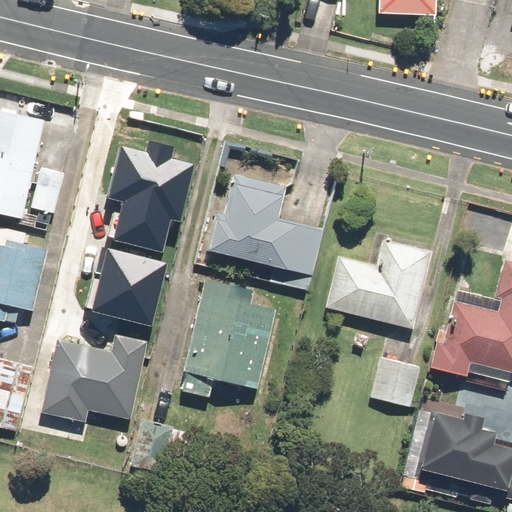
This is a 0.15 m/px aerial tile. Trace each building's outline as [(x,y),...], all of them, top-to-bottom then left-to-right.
[(379,0),(379,11),(438,14),(438,0),(379,0)] [(0,211),(27,218),(51,114),(0,102),(0,211)] [(131,194),(120,229),(162,241),(171,211),(179,214),(194,163),(119,141),(106,187),(131,194)] [(67,170),(45,164),(36,202),(58,208),(67,170)] [(218,213),(209,243),(312,273),(326,224),(283,212),(290,187),(241,173),(229,216),(218,213)] [(25,306),(39,310),(57,246),(0,230),(0,318),(20,324),(25,306)] [(382,261),(339,250),(325,304),(418,327),(437,249),(388,237),(382,261)] [(109,245),(95,303),(148,315),(161,257),(109,245)] [(471,370),(511,380),(511,256),(509,256),(495,308),(457,298),(446,339),(439,337),(431,364),(470,374),(471,370)] [(259,286),(208,274),(182,388),(216,396),(220,377),(263,386),(281,305),(256,299),(259,286)] [(58,334),(42,405),(86,414),(88,407),(130,416),(148,334),(119,328),(115,346),(58,334)] [(422,363),(381,354),(372,396),(413,405),(422,363)] [(34,364),(0,355),(0,423),(18,429),(34,364)] [(177,421),(142,412),(131,461),(166,469),(177,421)] [(502,428),(434,413),(423,464),(511,484),(511,478),(511,438),(500,436),(502,428)]
